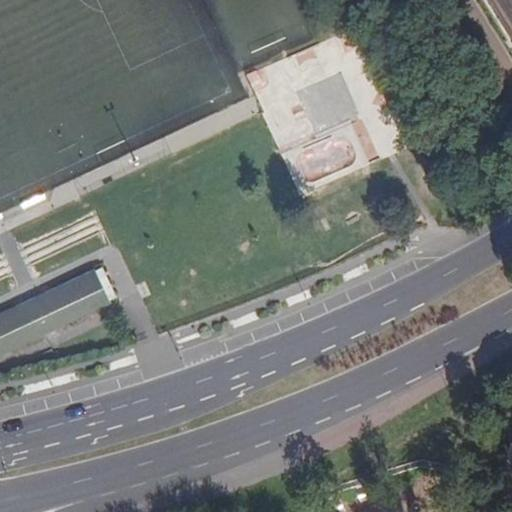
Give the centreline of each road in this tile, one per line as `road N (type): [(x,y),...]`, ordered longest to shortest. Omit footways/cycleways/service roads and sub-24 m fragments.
road 1 (secondary): [(511,243),(258,367),(179,398),(0,446)]
road 2 (secondary): [(88,489),(295,415),(511,309)]
